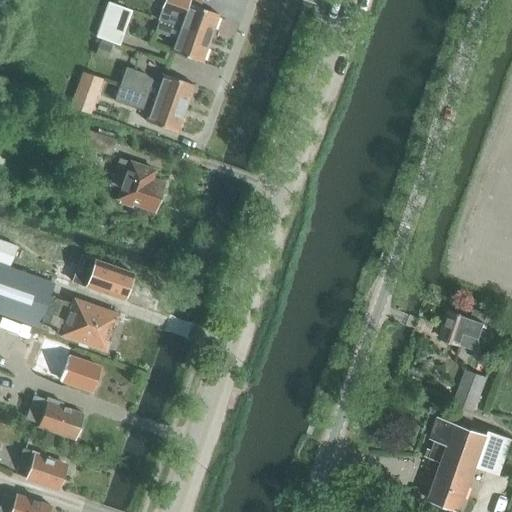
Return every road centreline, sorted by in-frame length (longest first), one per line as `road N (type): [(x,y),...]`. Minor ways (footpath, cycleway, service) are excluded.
road 1 (unclassified): [(308,511),(488,0)]
road 2 (tertiary): [(189,441),(341,7)]
road 3 (residential): [(252,0),(203,140)]
